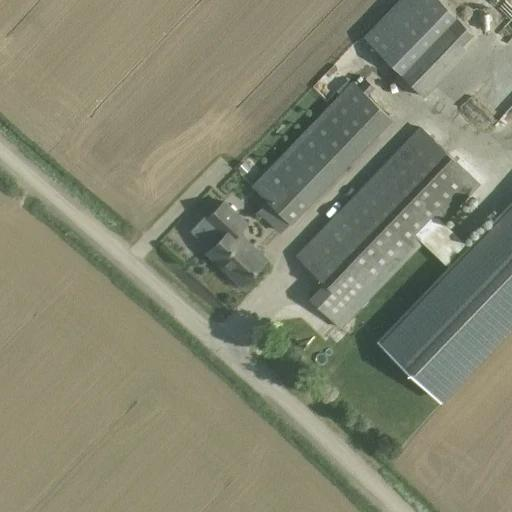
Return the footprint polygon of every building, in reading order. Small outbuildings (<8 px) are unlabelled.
[(471,29),(440,0),(400,0),(364,38),(423,95),(468,49),(459,41),(471,29)] [(374,88),(365,79),(357,86),(353,82),(253,186),(290,222),(390,118),(367,95),(374,88)] [(479,182),(421,127),(297,256),(324,282),(308,299),(339,328),(355,312),(422,241),(441,222),(479,182)] [(246,224),(223,202),(206,219),(223,235),(207,251),(220,264),(223,261),(244,281),(241,284),(242,284),(266,260),(238,233),(246,224)] [(454,271),(381,347),(439,403),(511,327),(511,211),(473,252),(441,222),(422,241),(454,271)]
